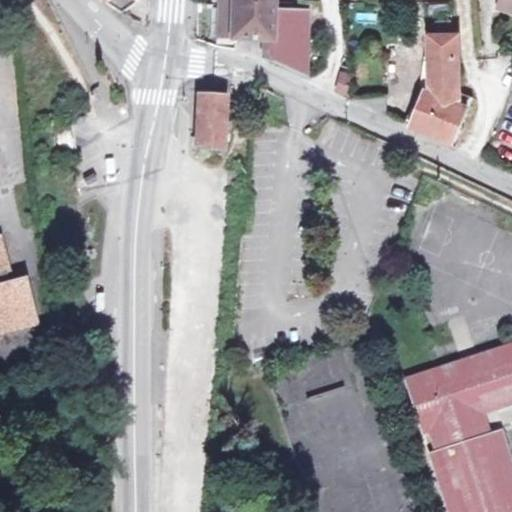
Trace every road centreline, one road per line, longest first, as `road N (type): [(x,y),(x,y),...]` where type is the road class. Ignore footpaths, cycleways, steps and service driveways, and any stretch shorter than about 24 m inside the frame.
road 1 (secondary): [(165,59),(148,127),(138,247),(135,511)]
road 2 (residential): [(165,59),(265,72),(511,193)]
